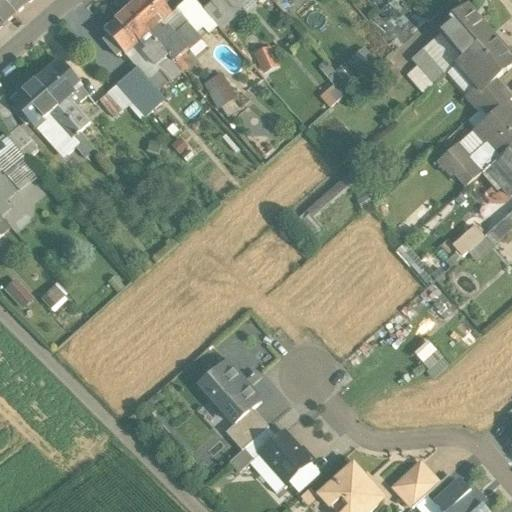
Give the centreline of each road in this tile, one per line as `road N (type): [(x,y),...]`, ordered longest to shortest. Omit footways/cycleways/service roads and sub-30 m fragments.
road 1 (track): [(0,314),(196,511)]
road 2 (residential): [(511,485),(470,445),(372,443),(306,379)]
